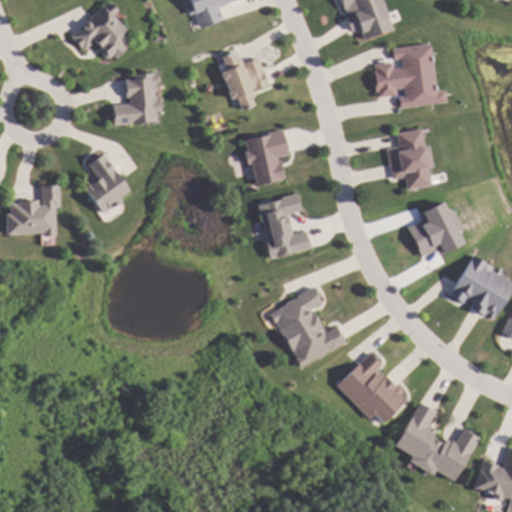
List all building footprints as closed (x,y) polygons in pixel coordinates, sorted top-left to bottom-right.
[(109,0),(117,8),(112,12),(124,25),(122,27),(131,37),(123,45),(125,47),(116,57),(112,53),(109,56),(105,56),(101,53),(102,49),(104,47),(95,38),(84,49),(71,36),(107,0),(109,0)] [(228,0),(230,3),(219,8),(224,20),(202,29),(195,14),(191,16),(184,0),(228,0)] [(380,0),(392,28),(363,40),(358,29),(350,33),(344,18),(347,17),(345,11),(343,11),(338,0),(380,0)] [(436,93),(445,91),(446,102),(399,107),(398,98),(405,98),(404,89),(395,90),(395,95),(378,97),(377,92),(374,93),(373,73),(374,73),(373,66),(391,64),(391,70),(401,69),(400,59),(392,60),(391,50),(430,44),(436,93)] [(237,60),(240,59),(242,64),(258,58),(264,73),(262,73),(267,86),(253,92),(255,98),(251,99),(253,106),(241,111),(236,99),(229,99),(227,94),(228,90),(224,80),(221,79),(220,75),(220,73),(226,71),(222,58),(234,54),(237,60)] [(156,85),(154,85),(155,99),(160,99),(161,110),(156,110),(156,121),(113,124),(112,104),(129,102),(129,97),(126,98),(125,78),(132,78),(132,73),(156,72),(156,85)] [(423,148),(428,147),(432,169),(428,170),(431,185),(406,189),(404,178),(392,180),(390,167),(388,167),(385,150),(398,147),(396,134),(420,130),(423,148)] [(240,139),(244,164),(249,163),(253,186),(281,181),(276,157),(285,155),(281,132),(240,139)] [(129,190),(119,196),(122,200),(110,209),(108,206),(102,210),(85,186),(97,177),(87,163),(102,152),(129,190)] [(59,206),(56,206),(56,234),(41,234),(41,233),(7,232),(7,212),(9,212),(9,201),(17,201),(17,199),(29,199),(30,198),(37,198),(37,203),(41,203),(41,184),(49,184),(49,182),(60,183),(59,206)] [(254,205),(267,259),(307,250),(303,232),(287,235),(283,215),(297,212),(294,196),(254,205)] [(404,227),(417,257),(434,250),(436,255),(461,244),(456,233),(460,231),(451,210),(445,213),(441,203),(415,214),(418,221),(404,227)] [(486,262),(484,266),(491,270),(492,269),(511,281),(511,286),(493,317),(484,312),(483,314),(469,306),(473,300),(469,297),(466,301),(464,299),(462,302),(449,293),(473,254),(486,262)] [(319,296),(318,297),(320,302),(309,308),(311,310),(312,309),(324,332),(335,325),(344,342),(329,351),(328,349),(323,352),(324,353),(316,358),(315,356),(298,366),(293,357),(294,357),(291,350),(290,351),(277,329),(279,328),(275,321),(272,322),(267,313),(284,303),(284,302),(292,297),(292,298),(296,296),(295,295),(312,285),(319,296)] [(511,338),(500,332),(508,316),(511,317),(511,315),(511,338)] [(374,354),(373,355),(381,364),(377,368),(384,376),(385,375),(394,385),(398,385),(401,388),(401,393),(406,398),(381,423),(374,415),(369,419),(335,384),(370,350),(374,354)] [(436,411),(427,424),(430,426),(429,427),(435,430),(431,437),(442,443),(445,438),(450,442),(452,440),(454,441),(463,426),(478,436),(453,480),(435,469),(432,474),(408,459),(411,454),(394,444),(419,402),(436,411)] [(511,446),(511,499),(503,496),(501,500),(491,497),(492,493),(474,487),(483,460),(498,465),(497,466),(503,467),(509,446),(511,446)]
